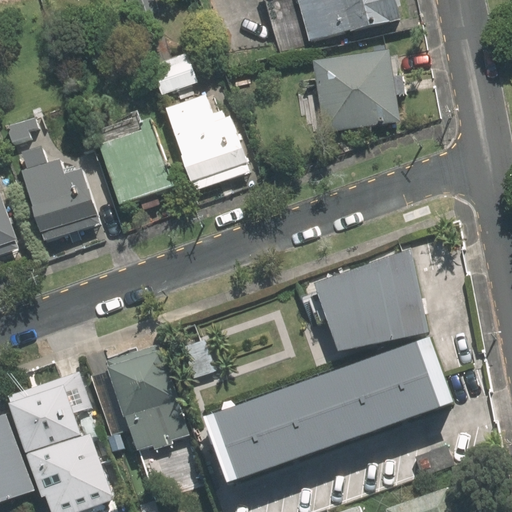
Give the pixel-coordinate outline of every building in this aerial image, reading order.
[(156,0),(130,0),(136,18),(160,10),(156,0)] [(354,33),(405,21),(399,0),(299,0),(310,42),(353,32),(354,33)] [(401,124),(394,53),(317,61),(325,132),(401,124)] [(156,78),(162,93),(179,88),(177,81),(186,78),(183,69),(156,78)] [(211,98),(171,111),(198,192),(252,175),(234,121),(229,122),(227,114),(218,117),(211,98)] [(261,114),(244,120),(257,155),(274,149),(261,114)] [(10,130),(14,144),(31,138),(29,132),(39,129),(36,121),(10,130)] [(145,134),(103,148),(123,207),(178,189),(155,121),(143,126),(145,134)] [(50,167),(45,151),(27,157),(32,172),(26,174),(49,243),(102,225),(85,174),(68,180),(62,163),(50,167)] [(0,189),(0,257),(18,251),(15,243),(19,242),(1,190),(0,189)] [(426,340),(411,258),(315,293),(339,358),(426,340)] [(205,343),(184,350),(195,381),(215,373),(205,343)] [(193,433),(182,403),(185,402),(164,346),(111,365),(113,371),(93,378),(115,439),(136,431),(143,451),(156,446),(159,452),(189,441),(187,436),(193,433)] [(436,352),(210,433),(234,500),(459,418),(436,352)] [(68,390),(64,380),(18,396),(22,406),(18,407),(35,457),(52,451),(64,486),(98,474),(86,439),(88,438),(71,388),(68,390)] [(14,417),(0,421),(0,508),(41,494),(14,417)] [(449,448),(418,458),(424,478),(455,469),(449,448)] [(474,511),(466,490),(454,494),(453,492),(398,511),(474,511)]
